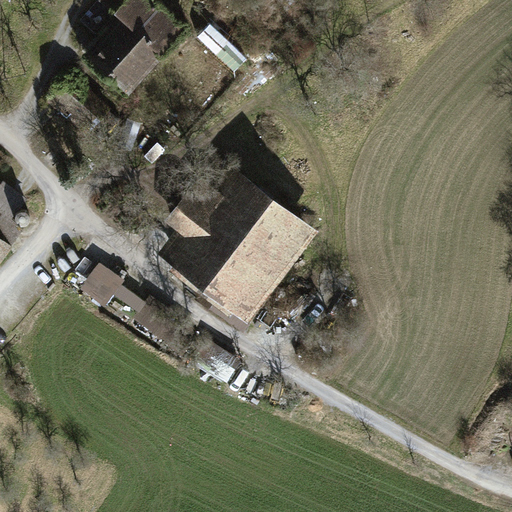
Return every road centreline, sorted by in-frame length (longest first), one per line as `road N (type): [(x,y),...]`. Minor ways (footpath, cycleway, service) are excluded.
road 1 (unclassified): [(70,211),(327,393),(511,487)]
road 2 (track): [(172,148),(388,0)]
road 3 (track): [(70,211),(172,148),(197,153),(220,184)]
